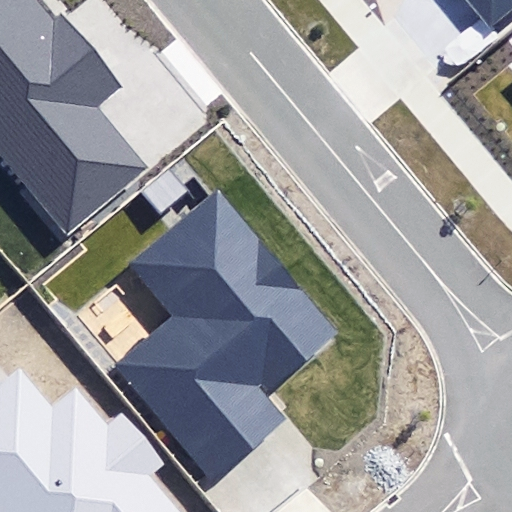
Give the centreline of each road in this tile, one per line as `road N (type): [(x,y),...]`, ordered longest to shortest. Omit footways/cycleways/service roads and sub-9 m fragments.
road 1 (residential): [(205,0),(505,365)]
road 2 (residential): [(491,478),(475,439),(477,411),(505,365)]
